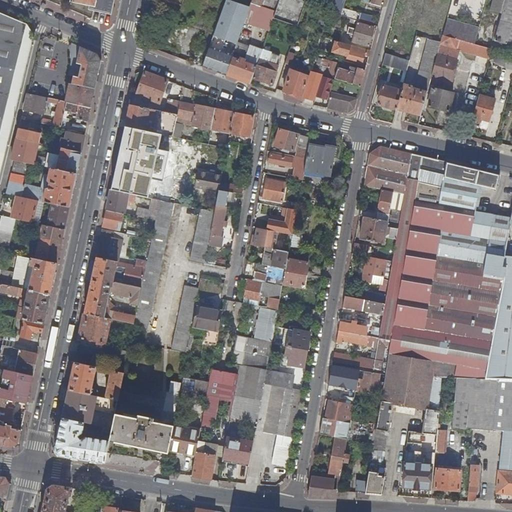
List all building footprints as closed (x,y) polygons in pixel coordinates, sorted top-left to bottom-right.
[(72,0),(72,1),(90,5),(90,10),(111,14),(113,0),(72,0)] [(250,7),(226,0),(225,2),(214,34),(237,43),(241,31),(228,26),(232,13),(246,17),(250,7)] [(279,0),(252,0),(251,4),(255,5),(248,24),(267,31),(271,18),(273,18),(279,0)] [(279,0),(273,18),(298,27),(307,1),(307,0),(279,0)] [(326,0),(324,7),(325,8),(331,9),(333,0),(326,0)] [(333,0),(331,9),(330,13),(354,20),(374,25),(376,18),(343,8),(345,0),(333,0)] [(503,13),(506,0),(492,0),(490,10),(503,13)] [(496,37),(495,41),(496,42),(510,46),(511,44),(511,0),(506,0),(503,13),(499,27),(496,37)] [(320,25),(325,26),(326,26),(330,13),(331,9),(325,8),(320,25)] [(0,173),(1,174),(5,158),(34,36),(27,25),(0,13),(0,173)] [(448,20),(443,36),(459,40),(476,45),(480,29),(448,20)] [(350,28),(348,34),(355,36),(353,42),(370,46),(375,28),(359,23),(357,30),(350,28)] [(430,37),(418,34),(417,37),(429,40),(420,70),(433,74),(438,55),(441,44),(441,42),(430,40),(430,37)] [(438,55),(433,74),(430,84),(450,89),(452,81),(453,81),(458,61),(456,61),(459,50),(477,55),(480,46),(476,45),(459,40),(443,36),(441,42),(441,44),(438,55)] [(365,55),(370,56),(371,51),(336,41),(333,52),(348,56),(347,58),(363,62),(365,55)] [(98,55),(76,46),(75,48),(75,56),(78,57),(77,64),(72,63),(72,69),(71,72),(69,76),(74,77),(72,86),(70,86),(66,102),(68,103),(91,108),(101,61),(98,55)] [(233,55),(209,47),(202,67),(226,75),(232,58),(233,55)] [(263,50),(257,67),(253,78),(273,85),(279,66),(276,65),(279,57),(272,54),(272,53),(263,50)] [(289,53),(285,64),(292,66),(295,55),(289,53)] [(386,54),(384,62),(397,65),(399,58),(397,57),(386,54)] [(507,65),(509,57),(497,54),(495,61),(507,65)] [(232,58),(226,75),(251,85),(253,78),(257,67),(245,63),(246,61),(240,59),(239,61),(232,58)] [(319,74),(323,75),(326,75),(333,78),(337,63),(319,58),(317,64),(322,65),(319,74)] [(361,87),(366,70),(358,68),(357,73),(339,69),(335,79),(361,87)] [(291,71),(284,92),(297,97),(302,98),(309,77),(291,71)] [(168,81),(145,72),(137,95),(160,103),(168,81)] [(309,77),(302,98),(315,101),(317,94),(320,86),(323,77),(323,75),(319,74),(311,72),(309,77)] [(320,86),(317,94),(327,96),(332,79),(323,77),(320,86)] [(378,105),(397,110),(397,109),(401,94),(397,93),(398,90),(383,86),(378,105)] [(397,109),(421,116),(427,93),(403,87),(401,94),(397,109)] [(433,89),(429,107),(450,112),(454,93),(433,89)] [(66,102),(28,94),(24,111),(44,115),(47,102),(58,105),(54,123),(51,123),(52,121),(43,119),(42,124),(62,128),(63,122),(66,112),(68,103),(66,102)] [(495,101),(480,96),(474,118),(472,125),(480,127),(482,120),(489,122),(495,101)] [(331,98),(328,108),(348,114),(355,110),(357,104),(331,98)] [(169,99),(166,112),(167,112),(178,115),(180,102),(181,101),(169,99)] [(180,102),(178,115),(176,122),(184,124),(212,129),(216,109),(180,102)] [(88,123),(91,108),(68,103),(66,112),(77,114),(76,120),(88,123)] [(130,105),(126,127),(132,128),(146,131),(147,125),(152,126),(153,119),(149,118),(150,109),(130,105)] [(235,113),(216,109),(212,129),(231,133),(235,113)] [(167,112),(162,134),(173,137),(176,122),(178,115),(167,112)] [(254,117),(235,113),(231,133),(250,137),(254,117)] [(176,122),(173,137),(180,138),(184,124),(176,122)] [(68,129),(85,133),(86,127),(69,124),(68,129)] [(462,126),(459,135),(468,137),(471,128),(462,126)] [(20,128),(17,139),(39,143),(41,133),(20,128)] [(146,131),(132,128),(128,149),(147,153),(147,154),(154,156),(157,155),(158,148),(157,146),(156,146),(157,140),(158,139),(160,134),(146,131)] [(297,157),(307,159),(309,145),(311,139),(280,129),(275,146),(294,152),(295,146),(299,147),(297,157)] [(81,153),(85,137),(65,133),(65,137),(67,137),(66,140),(63,140),(62,145),(67,146),(67,149),(81,153)] [(17,139),(12,160),(16,161),(29,164),(34,165),(39,143),(17,139)] [(307,159),(303,181),(302,182),(329,187),(336,148),(325,146),(325,148),(309,145),(307,159)] [(480,379),(485,379),(507,267),(503,267),(505,257),(509,233),(511,218),(476,212),(481,187),(496,190),(500,176),(381,147),(371,155),(365,187),(382,190),(394,192),(405,194),(398,229),(397,239),(387,295),(385,304),(383,315),(379,338),(380,339),(392,341),(391,347),(389,354),(457,366),(454,379),(457,379),(471,379),(480,379)] [(51,169),(77,174),(81,153),(67,149),(60,148),(59,151),(61,151),(61,156),(49,154),(46,168),(51,169)] [(290,175),(289,179),(303,181),(307,159),(297,157),(272,152),(270,163),(291,167),(293,160),(298,161),(295,176),(290,175)] [(147,172),(149,163),(119,156),(117,166),(123,167),(119,188),(141,192),(145,171),(147,172)] [(16,161),(8,194),(18,197),(39,201),(44,202),(52,204),(70,208),(77,174),(51,169),(50,175),(45,174),(42,186),(24,183),(29,164),(16,161)] [(165,177),(167,166),(158,164),(156,175),(165,177)] [(160,200),(160,201),(171,203),(186,206),(187,203),(172,200),(179,168),(167,166),(165,177),(161,192),(160,200)] [(196,188),(219,192),(220,191),(222,177),(199,173),(196,188)] [(267,180),(263,199),(283,203),(286,183),(267,180)] [(231,185),(229,193),(242,195),(244,187),(231,185)] [(108,210),(125,214),(127,202),(136,203),(137,196),(112,190),(108,210)] [(379,212),(361,210),(360,217),(364,217),(388,222),(394,192),(382,190),(379,212)] [(219,192),(217,206),(227,208),(229,193),(220,191),(219,192)] [(18,197),(12,219),(16,219),(24,221),(32,223),(33,223),(36,212),(39,201),(18,197)] [(134,325),(131,342),(145,345),(174,204),(160,201),(158,210),(156,221),(146,268),(139,306),(138,306),(136,317),(134,325)] [(70,208),(52,204),(49,221),(66,225),(70,208)] [(217,206),(216,213),(210,245),(222,247),(224,237),(221,237),(227,208),(217,206)] [(156,221),(158,210),(151,209),(148,219),(156,221)] [(268,230),(278,232),(290,234),(293,235),(297,211),(287,209),(286,209),(286,211),(288,212),(286,224),(269,221),(268,230)] [(121,231),(125,214),(108,210),(104,227),(121,231)] [(201,210),(190,261),(204,264),(215,213),(201,210)] [(2,216),(0,225),(0,252),(7,254),(16,219),(12,219),(2,216)] [(388,222),(364,217),(360,240),(384,244),(388,222)] [(38,232),(40,225),(33,223),(32,223),(24,221),(23,229),(38,232)] [(65,230),(44,226),(41,239),(39,243),(40,246),(37,260),(57,265),(65,230)] [(389,238),(397,239),(398,229),(391,227),(389,238)] [(268,230),(258,229),(255,242),(276,246),(278,232),(268,230)] [(103,230),(97,258),(108,260),(110,252),(121,255),(122,247),(126,247),(126,245),(123,244),(123,240),(119,239),(113,238),(114,232),(103,230)] [(369,250),(354,247),(353,255),(367,257),(374,258),(375,253),(371,252),(371,254),(368,253),(369,250)] [(274,257),(272,268),(286,270),(288,260),(289,253),(270,249),(269,255),(274,257)] [(31,259),(23,257),(20,274),(17,288),(24,289),(26,284),(30,266),(31,259)] [(383,277),(387,260),(374,258),(367,257),(363,281),(375,284),(377,276),(383,277)] [(511,380),(511,258),(505,257),(503,267),(507,267),(485,379),(505,380),(511,380)] [(146,268),(108,260),(97,258),(85,314),(111,319),(134,325),(136,317),(118,313),(115,312),(114,316),(106,314),(109,300),(110,294),(132,299),(131,304),(138,306),(139,306),(146,268)] [(57,265),(37,260),(31,259),(30,266),(35,267),(31,285),(26,284),(24,289),(51,295),(57,265)] [(286,270),(283,286),(304,289),(309,264),(288,260),(286,270)] [(253,282),(263,283),(264,284),(277,286),(283,287),(283,286),(286,270),(272,268),(259,265),(256,264),(253,282)] [(35,267),(30,266),(26,284),(31,285),(35,267)] [(1,271),(0,277),(0,284),(17,288),(20,274),(2,270),(1,271)] [(382,285),(383,277),(377,276),(375,284),(382,285)] [(248,300),(259,301),(263,283),(253,282),(248,281),(245,299),(248,300)] [(0,292),(27,299),(26,303),(21,302),(20,308),(25,309),(23,319),(24,320),(45,324),(51,295),(24,289),(17,288),(0,284),(0,292)] [(269,309),(279,311),(280,304),(283,287),(277,286),(264,284),(262,297),(270,298),(269,309)] [(186,286),(172,350),(186,353),(199,288),(186,286)] [(365,301),(385,304),(387,295),(367,292),(365,301)] [(343,308),(383,315),(385,304),(365,301),(345,297),(343,308)] [(115,312),(118,313),(119,310),(109,300),(106,314),(114,316),(115,312)] [(235,308),(251,311),(252,306),(247,305),(240,303),(237,303),(235,308)] [(261,307),(255,340),(273,343),(279,311),(269,309),(261,307)] [(194,327),(219,332),(223,313),(197,308),(194,327)] [(0,314),(0,358),(3,347),(7,348),(13,349),(17,350),(38,355),(40,347),(16,342),(17,335),(14,334),(6,332),(10,316),(0,314)] [(105,345),(111,319),(85,314),(80,340),(105,345)] [(17,318),(10,316),(6,332),(14,334),(17,318)] [(33,331),(43,334),(45,324),(24,320),(20,337),(31,340),(33,331)] [(339,332),(350,334),(351,325),(341,323),(339,332)] [(286,330),(283,347),(287,347),(288,339),(294,340),(295,331),(286,330)] [(288,339),(287,347),(307,351),(310,334),(295,331),(294,340),(288,339)] [(367,346),(369,337),(350,334),(339,332),(337,344),(342,344),(342,342),(367,346)] [(243,353),(270,358),(272,345),(273,343),(255,340),(246,338),(243,353)] [(379,338),(375,361),(374,369),(381,370),(383,362),(386,346),(391,347),(392,341),(380,339),(379,338)] [(307,351),(287,347),(285,356),(290,357),(288,365),(304,368),(307,351)] [(15,372),(33,376),(38,355),(17,350),(16,353),(19,353),(15,372)] [(111,361),(126,364),(129,353),(113,350),(111,361)] [(241,365),(241,366),(267,371),(270,358),(243,353),(241,365)] [(374,369),(375,361),(364,359),(335,354),(333,363),(374,369)] [(443,378),(454,379),(457,366),(389,354),(387,368),(386,371),(384,388),(382,396),(378,425),(377,429),(388,431),(393,404),(427,409),(424,434),(433,435),(438,435),(443,378)] [(290,357),(285,356),(282,355),(280,364),(288,365),(290,357)] [(217,399),(234,401),(241,366),(241,365),(214,361),(208,397),(217,399)] [(72,391),(102,397),(103,394),(98,393),(96,390),(92,389),(97,368),(75,363),(69,390),(72,391)] [(234,401),(231,417),(258,422),(265,385),(267,371),(241,366),(234,401)] [(333,366),(331,375),(351,379),(358,380),(360,371),(333,366)] [(0,390),(0,391),(0,398),(7,400),(27,404),(33,376),(15,372),(5,370),(4,375),(11,377),(11,379),(14,380),(13,385),(16,386),(15,389),(14,388),(13,392),(12,392),(11,392),(0,390)] [(106,398),(119,401),(124,374),(112,371),(106,398)] [(267,371),(265,385),(292,390),(295,376),(267,371)] [(382,396),(384,388),(379,387),(381,374),(365,372),(363,384),(358,383),(356,392),(382,396)] [(351,379),(331,375),(330,380),(345,383),(350,384),(351,379)] [(342,403),(353,405),(356,392),(358,383),(358,380),(351,379),(350,384),(345,383),(342,403)] [(469,404),(471,379),(457,379),(455,403),(469,404)] [(478,404),(480,379),(471,379),(469,404),(478,404)] [(511,431),(511,380),(505,380),(485,379),(480,379),(478,404),(476,430),(511,431)] [(194,380),(191,396),(203,398),(207,382),(194,380)] [(172,382),(170,393),(180,395),(182,384),(172,382)] [(265,385),(258,422),(256,433),(283,438),(293,440),(302,392),(292,390),(265,385)] [(84,423),(113,429),(116,415),(119,401),(106,398),(102,397),(72,391),(71,398),(67,401),(65,408),(68,413),(67,419),(84,423)] [(213,419),(217,399),(208,397),(204,417),(213,419)] [(323,418),(320,436),(336,438),(347,440),(350,422),(353,405),(342,403),(329,401),(326,419),(323,418)] [(467,429),(469,404),(455,403),(453,428),(467,429)] [(474,430),(476,430),(478,404),(469,404),(467,429),(474,430)] [(113,429),(110,442),(138,448),(145,449),(168,454),(174,427),(153,422),(153,420),(138,416),(137,420),(116,415),(113,429)] [(60,457),(105,464),(110,442),(107,441),(85,438),(83,436),(79,439),(78,437),(82,434),(84,423),(67,419),(63,419),(56,450),(60,457)] [(0,446),(13,448),(19,444),(22,431),(12,429),(13,426),(7,425),(7,428),(1,426),(2,421),(0,420),(0,446)] [(175,424),(174,427),(201,432),(201,429),(175,424)] [(170,450),(196,456),(201,432),(174,427),(170,450)] [(466,440),(467,429),(453,428),(452,436),(460,436),(459,439),(466,440)] [(377,429),(374,444),(373,450),(386,452),(389,431),(388,431),(377,429)] [(224,459),(250,464),(254,443),(228,438),(224,459)] [(282,446),(292,448),(293,440),(283,438),(282,446)] [(329,475),(334,476),(340,477),(343,462),(348,463),(349,456),(344,455),(347,440),(336,438),(329,475)] [(170,450),(169,454),(195,459),(196,456),(170,450)] [(450,460),(451,452),(441,451),(441,459),(450,460)] [(193,478),(212,480),(216,456),(197,453),(193,478)] [(477,461),(473,461),(470,501),(473,501),(477,499),(478,473),(477,461)] [(406,463),(404,486),(413,487),(413,489),(420,489),(420,488),(431,489),(432,466),(406,463)] [(371,466),(370,471),(379,473),(379,475),(385,476),(386,468),(371,466)] [(435,489),(447,490),(449,470),(437,469),(435,489)] [(449,470),(447,490),(459,491),(461,471),(449,470)] [(511,494),(511,472),(499,470),(496,493),(511,494)] [(370,471),(366,493),(382,495),(385,476),(379,475),(379,473),(370,471)] [(0,511),(0,499),(6,500),(10,483),(6,477),(0,476),(0,511)] [(334,481),(312,478),(308,499),(336,499),(340,477),(334,476),(334,481)] [(66,511),(71,492),(73,492),(74,489),(54,485),(47,491),(42,511),(66,511)]
